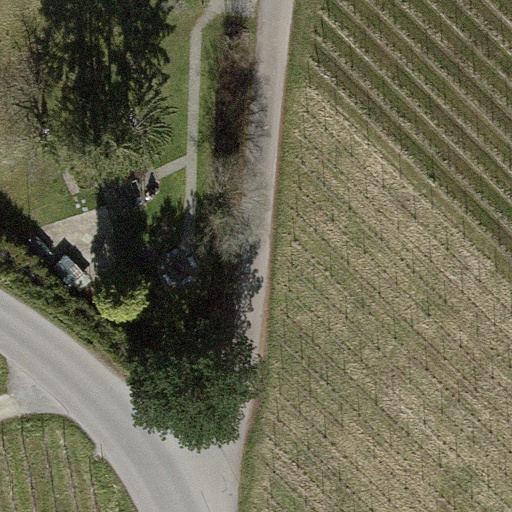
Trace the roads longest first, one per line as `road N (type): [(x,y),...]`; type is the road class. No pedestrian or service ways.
road 1 (track): [(219,511),(284,0)]
road 2 (tertiary): [(0,310),(105,397),(165,477),(176,511)]
